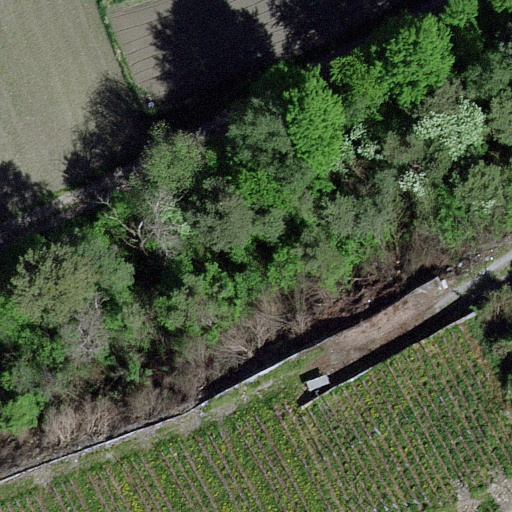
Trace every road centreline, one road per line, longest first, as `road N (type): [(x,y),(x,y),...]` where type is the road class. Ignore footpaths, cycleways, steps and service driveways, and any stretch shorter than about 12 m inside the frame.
road 1 (track): [(511,245),(227,389),(0,480)]
road 2 (track): [(0,244),(504,0)]
